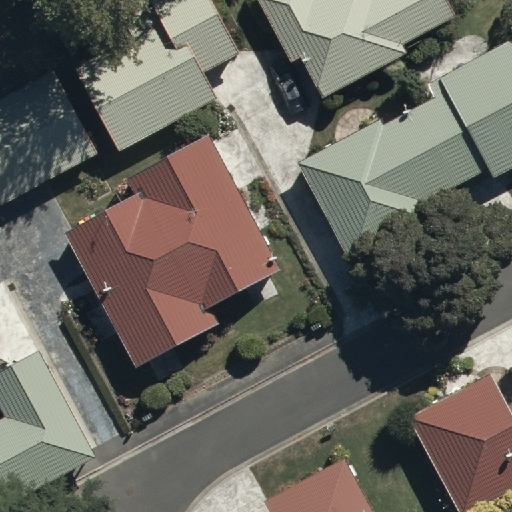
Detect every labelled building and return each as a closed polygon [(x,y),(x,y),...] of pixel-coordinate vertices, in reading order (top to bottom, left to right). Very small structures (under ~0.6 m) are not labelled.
[(122,0),(62,30),(117,140),(216,90),(203,65),(239,47),(215,0),(122,0)] [(261,0),(290,54),(300,49),(320,88),(404,45),(400,36),(453,8),(448,0),(261,0)] [(297,155),(348,253),(431,209),(424,195),(490,160),(494,168),(511,158),(511,23),(511,24),(511,30),(426,76),(434,91),(380,119),(376,113),(297,155)] [(0,201),(102,145),(56,62),(0,92),(0,201)] [(66,225),(136,360),(219,317),(209,299),(280,262),(209,126),(126,169),(136,188),(66,225)] [(0,399),(5,408),(0,410),(0,478),(8,494),(96,446),(37,341),(0,361),(0,399)] [(488,366),(405,409),(458,509),(511,480),(511,395),(505,399),(488,366)] [(375,511),(343,453),(263,496),(272,511),(375,511)]
